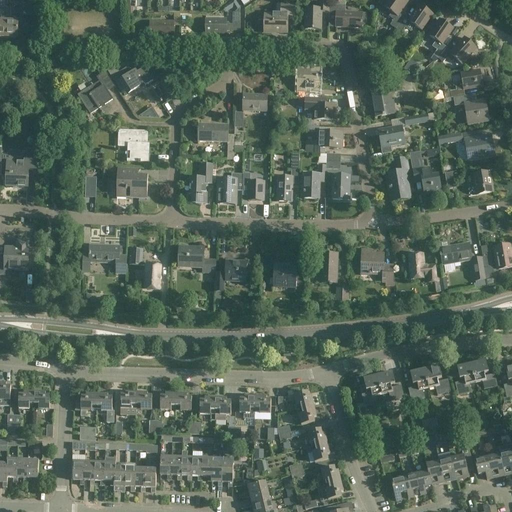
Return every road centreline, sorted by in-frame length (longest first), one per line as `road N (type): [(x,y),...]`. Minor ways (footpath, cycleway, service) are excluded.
road 1 (residential): [(169,221),(177,117),(224,83),(242,44),(339,49),(373,224)]
road 2 (tertiary): [(479,310),(265,336),(155,335)]
road 3 (residential): [(326,372),(65,371)]
road 4 (residential): [(169,221),(297,229),(373,224)]
road 5 (residential): [(511,340),(402,350),(326,372)]
road 6 (residential): [(169,221),(0,212)]
road 7 (tertiary): [(0,324),(95,339),(155,335)]
road 8 (tertiary): [(155,335),(0,320)]
road 9 (residential): [(372,511),(326,372)]
road 10 (residential): [(373,224),(511,205)]
road 11 (residential): [(60,510),(65,371)]
